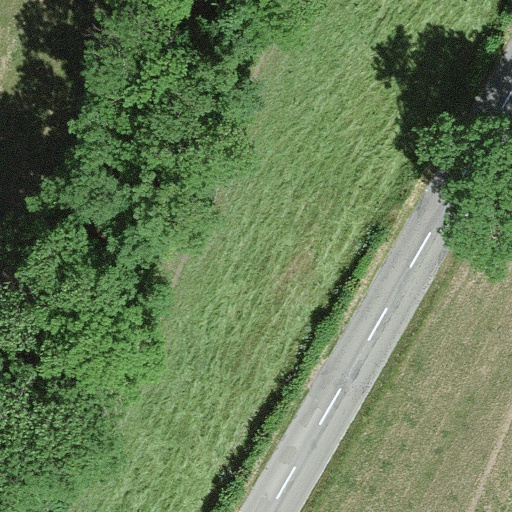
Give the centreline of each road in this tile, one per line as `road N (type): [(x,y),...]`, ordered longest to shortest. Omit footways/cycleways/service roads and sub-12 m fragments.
road 1 (tertiary): [(511,93),(269,511)]
road 2 (track): [(211,0),(0,434)]
